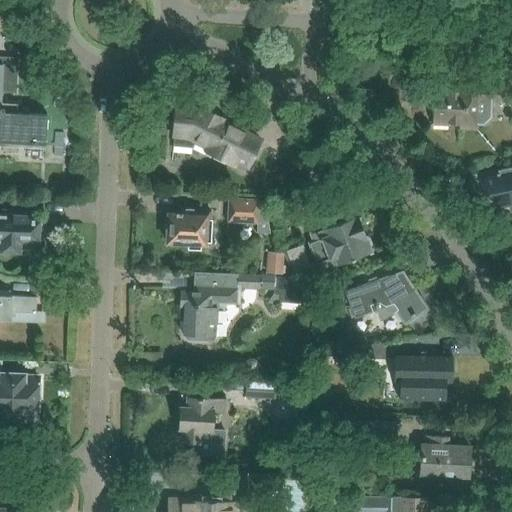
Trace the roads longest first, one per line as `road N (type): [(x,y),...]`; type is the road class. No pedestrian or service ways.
road 1 (residential): [(94,456),(112,61)]
road 2 (residential): [(511,339),(421,206),(309,99)]
road 3 (residential): [(511,33),(321,27)]
road 4 (residential): [(309,99),(182,17)]
road 5 (residential): [(321,27),(182,17)]
